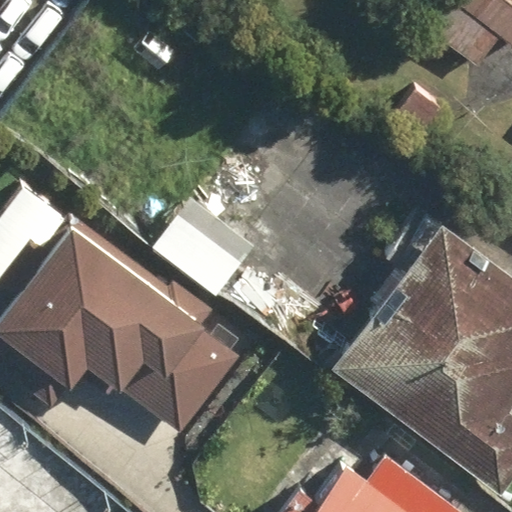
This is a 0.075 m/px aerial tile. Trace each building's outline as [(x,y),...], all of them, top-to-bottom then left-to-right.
[(511,0),(431,0),(420,15),(481,61),(504,32),(511,38),(511,0)] [(398,113),(422,131),(445,102),(421,84),(398,113)] [(154,241),(190,268),(219,229),(165,189),(138,224),(156,236),(154,241)] [(118,378),(182,428),(242,350),(201,318),(212,304),(174,274),(168,281),(71,204),(43,239),(33,230),(0,271),(0,288),(7,293),(0,300),(0,359),(52,402),(95,351),(120,373),(118,378)] [(339,358),(505,484),(511,474),(511,262),(449,215),(339,358)] [(462,511),(467,505),(391,446),(372,472),(351,457),(323,495),(306,482),(283,511),(462,511)]
